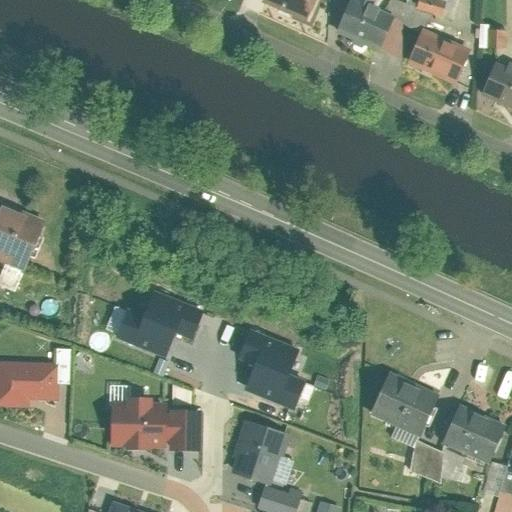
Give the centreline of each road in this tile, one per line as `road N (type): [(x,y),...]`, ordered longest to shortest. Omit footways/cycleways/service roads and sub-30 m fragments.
road 1 (primary): [(0,95),(511,324)]
road 2 (unclassified): [(196,0),(511,144)]
road 3 (residential): [(204,488),(0,441)]
